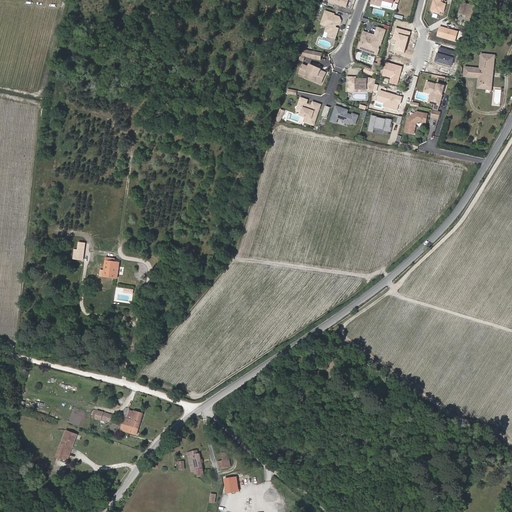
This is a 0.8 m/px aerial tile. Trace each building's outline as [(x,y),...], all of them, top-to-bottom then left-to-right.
[(442,0),(435,0),(436,1),(433,1),(431,11),(432,13),(441,16),(441,14),(444,15),(447,4),(441,2),(441,0),(442,0),(443,0),(442,0)] [(475,6),(463,3),(460,13),(468,15),(467,20),(471,21),(475,6)] [(335,15),(326,12),(322,25),(328,27),(326,32),(330,33),(328,37),(336,40),(340,29),(336,28),(334,28),(334,26),(334,25),(335,25),(337,26),(338,26),(341,24),(342,21),(340,18),(335,16),(335,15)] [(412,32),(396,27),(393,39),(398,41),(395,50),(406,53),(412,32)] [(437,36),(456,41),(458,32),(440,27),(437,36)] [(374,36),(365,33),(362,40),(363,40),(362,43),(360,49),(364,50),(368,49),(372,50),(371,52),(378,55),(380,49),(379,49),(380,46),(381,46),(386,31),(379,29),(375,39),(373,38),(374,36)] [(304,50),(302,57),(321,60),(322,54),(304,50)] [(481,69),(480,78),(479,88),(492,90),(493,80),(488,79),(489,71),(494,71),(495,56),(482,54),(481,69)] [(403,66),(386,62),(382,76),(391,79),(389,83),(398,85),(403,66)] [(309,69),(303,66),(301,72),(301,73),(306,75),(305,78),(316,82),(317,80),(322,82),(326,74),(321,72),(321,70),(310,66),(309,69)] [(475,78),(476,68),(466,67),(465,77),(475,78)] [(347,92),(361,92),(361,91),(367,91),(373,93),(374,91),(367,90),(361,90),(357,90),(350,90),(350,88),(349,88),(349,85),(350,85),(350,80),(367,80),(376,83),(377,81),(367,78),(348,78),(348,83),(347,83),(347,92)] [(367,80),(350,80),(350,85),(349,85),(349,88),(350,88),(350,90),(357,90),(361,90),(367,90),(374,91),(376,83),(367,80)] [(435,95),(432,104),(440,106),(446,86),(438,84),(438,85),(428,82),(425,93),(431,94),(435,95)] [(403,97),(380,90),(377,102),(384,104),(383,107),(398,111),(403,97)] [(305,122),(315,125),(322,105),(314,103),(313,106),(312,106),(310,107),(307,106),(307,105),(308,101),(302,99),(297,111),(303,113),(302,116),(307,117),(305,122)] [(331,108),(326,107),(323,117),(328,118),(331,108)] [(345,110),(337,108),(333,119),(339,121),(339,119),(346,122),(346,123),(351,125),(352,124),(356,125),(359,117),(354,115),(353,117),(348,115),(349,112),(345,111),(345,110)] [(434,110),(432,117),(439,119),(441,112),(434,110)] [(405,132),(414,134),(416,127),(414,127),(414,125),(416,125),(416,124),(419,122),(426,123),(428,114),(417,112),(408,119),(405,132)] [(378,117),(373,116),(369,133),(375,134),(376,129),(385,131),(385,132),(393,133),(394,128),(392,128),(394,120),(388,119),(387,120),(378,118),(378,117)] [(85,251),(78,250),(75,250),(74,258),(84,260),(85,251)] [(117,267),(117,262),(115,262),(115,259),(107,258),(104,271),(101,270),(100,276),(117,278),(119,267),(117,267)] [(96,418),(111,422),(113,415),(98,411),(96,418)] [(125,418),(122,430),(138,435),(144,414),(134,411),(134,412),(131,411),(129,419),(125,418)] [(70,447),(73,448),(78,435),(67,431),(57,457),(65,460),(70,447)] [(68,461),(73,448),(70,447),(65,460),(68,461)] [(191,453),(195,471),(196,474),(204,472),(200,454),(198,454),(197,451),(191,453)] [(220,468),(231,467),(229,451),(222,452),(223,460),(218,461),(220,468)] [(225,479),(228,494),(240,492),(238,477),(225,479)]
